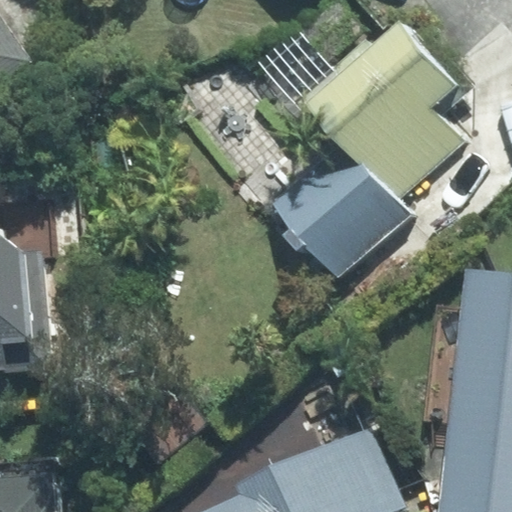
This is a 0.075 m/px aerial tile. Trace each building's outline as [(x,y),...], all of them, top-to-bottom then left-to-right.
[(0,0),(0,104),(67,61),(23,0),(0,0)] [(448,213),(423,186),(499,114),(408,16),(331,87),(369,127),(285,206),(364,291),(448,213)] [(0,365),(28,367),(29,337),(56,338),(59,258),(34,225),(0,224),(0,365)] [(511,511),(511,282),(484,280),(460,511),(511,511)] [(413,511),(424,508),(390,425),(309,458),(258,478),(265,494),(219,511),(413,511)] [(0,511),(87,511),(87,503),(87,466),(3,466),(3,503),(0,503),(0,511)]
